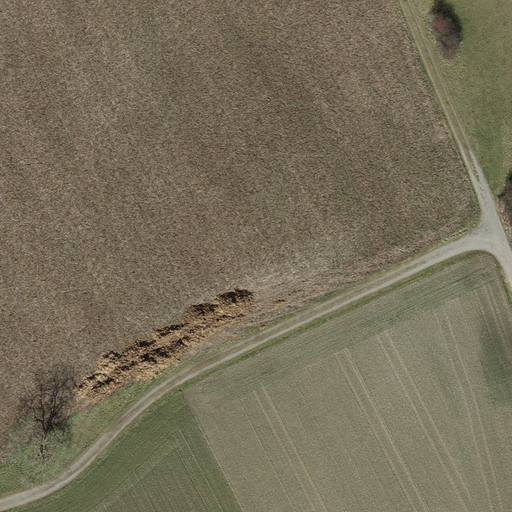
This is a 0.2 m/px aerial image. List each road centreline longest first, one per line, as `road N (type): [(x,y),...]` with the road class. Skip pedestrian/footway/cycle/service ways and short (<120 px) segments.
road 1 (track): [(0,508),(58,488),(129,411),(185,377),(498,231)]
road 2 (track): [(411,0),(511,270)]
